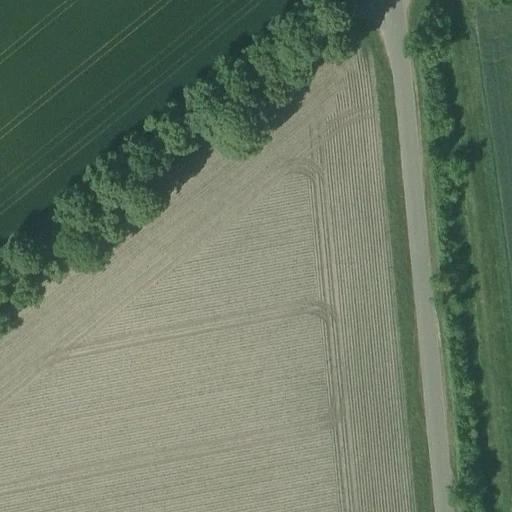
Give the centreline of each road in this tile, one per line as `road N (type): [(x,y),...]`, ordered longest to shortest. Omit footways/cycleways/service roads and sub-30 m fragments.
road 1 (unclassified): [(398,0),(446,511)]
road 2 (unclassified): [(373,0),(0,266)]
